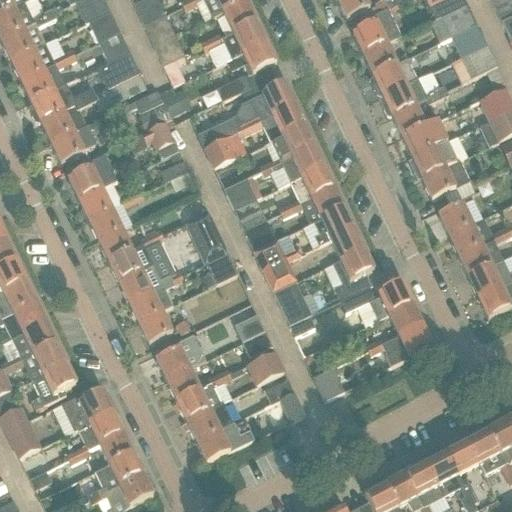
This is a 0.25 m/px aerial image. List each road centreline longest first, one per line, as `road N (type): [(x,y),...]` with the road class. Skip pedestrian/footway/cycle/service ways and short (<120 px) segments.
road 1 (unclassified): [(182,511),(0,136)]
road 2 (residential): [(297,0),(474,372)]
road 3 (residential): [(231,511),(439,402),(474,372)]
